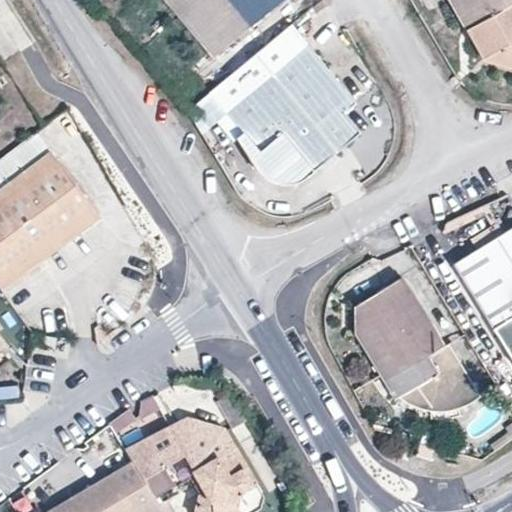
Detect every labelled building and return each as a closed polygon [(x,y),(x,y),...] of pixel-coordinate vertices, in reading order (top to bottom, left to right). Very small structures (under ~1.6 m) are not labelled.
[(165,0),(212,58),(280,0),(165,0)] [(511,0),(447,0),(463,29),(511,2),(511,0)] [(511,2),(463,29),(482,61),(511,69),(511,2)] [(290,26),(208,94),(241,134),(236,138),(260,176),(272,184),(283,185),(292,184),(301,180),(357,134),(341,114),(354,103),(290,26)] [(241,134),(208,94),(189,109),(187,112),(213,157),(236,138),(241,134)] [(97,217),(35,133),(0,159),(0,288),(50,252),(97,217)] [(511,228),(451,265),(504,350),(511,345),(511,228)] [(444,347),(400,276),(353,307),(351,334),(392,401),(398,399),(402,403),(407,406),(411,407),(417,410),(423,411),(431,412),(438,413),(444,412),(452,410),(459,408),(465,405),(472,401),(477,397),(446,345),(444,347)] [(12,312),(0,321),(0,323),(13,340),(26,330),(12,312)] [(54,338),(33,335),(31,347),(52,350),(54,338)] [(153,396),(141,401),(140,417),(142,420),(160,408),(153,396)] [(131,410),(113,426),(118,435),(139,421),(131,410)] [(127,451),(133,460),(159,504),(180,492),(176,486),(191,478),(199,493),(193,511),(256,511),(260,510),(265,498),(223,428),(185,418),(127,451)] [(434,448),(418,444),(415,456),(430,461),(434,448)] [(163,511),(159,504),(133,460),(47,511),(48,511),(163,511)]
